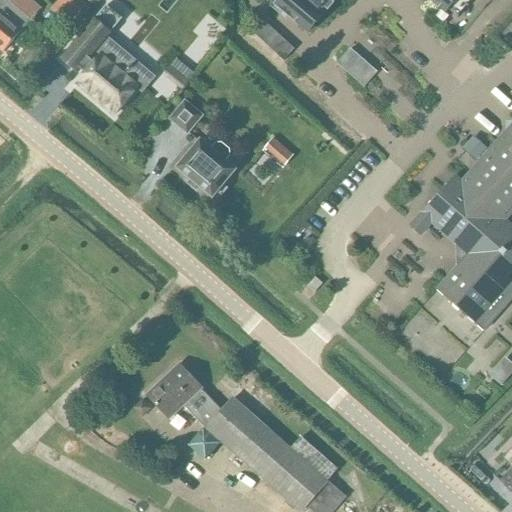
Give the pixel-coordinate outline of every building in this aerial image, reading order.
[(0,0),(0,49),(4,53),(23,31),(32,21),(9,1),(8,0),(7,0),(0,0)] [(31,0),(9,0),(9,1),(32,21),(42,9),(42,8),(31,0)] [(59,0),(50,9),(70,29),(76,23),(90,9),(91,9),(81,0),(59,0)] [(269,0),(309,33),(323,15),(335,0),(336,0),(335,0),(430,0),(445,13),(456,0),(269,0)] [(86,30),(63,58),(64,58),(76,68),(77,67),(86,74),(80,80),(77,85),(99,104),(114,116),(137,88),(141,92),(142,93),(155,77),(108,38),(104,35),(91,24),(86,30)] [(349,49),(336,64),(364,88),(377,73),(349,49)] [(176,60),(171,66),(191,82),(196,76),(176,60)] [(187,134),(202,116),(185,102),(170,120),(187,134)] [(422,214),(411,226),(422,236),(432,224),(460,248),(461,264),(458,267),(437,290),(475,324),(484,331),(511,300),(511,274),(503,267),(511,256),(511,246),(503,239),(511,228),(511,226),(505,221),(511,213),(511,124),(489,150),(461,182),(455,176),(422,214)] [(472,140),(460,154),(473,165),(485,151),(472,140)] [(211,150),(200,141),(177,169),(213,198),(236,170),(225,161),(230,156),(229,150),(222,144),(216,144),(211,150)] [(279,175),(288,165),(265,145),(256,156),(279,175)] [(222,410),(203,390),(179,365),(147,395),(170,420),(185,407),(205,429),(204,430),(298,511),(301,511),(306,507),(311,511),(332,511),(346,497),(329,482),(234,398),(222,410)] [(511,465),(511,472),(501,483),(511,494),(511,450),(504,458),(511,465)]
